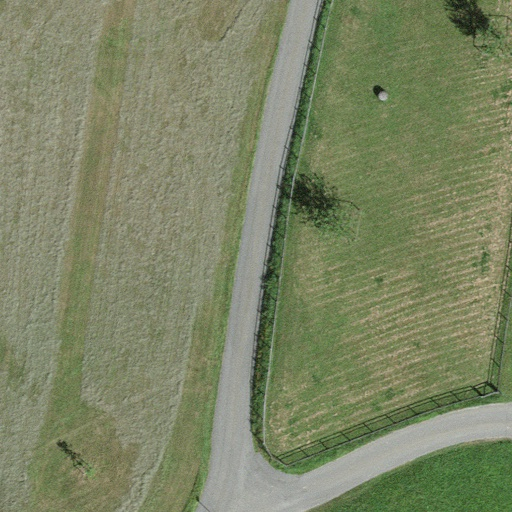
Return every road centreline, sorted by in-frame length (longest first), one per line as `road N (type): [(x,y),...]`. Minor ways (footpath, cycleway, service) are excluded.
road 1 (unclassified): [(220,511),(236,327),(303,0)]
road 2 (track): [(261,511),(381,453),(479,422),(511,424)]
